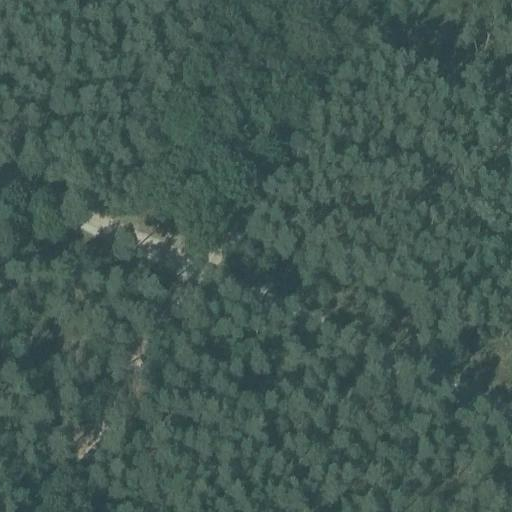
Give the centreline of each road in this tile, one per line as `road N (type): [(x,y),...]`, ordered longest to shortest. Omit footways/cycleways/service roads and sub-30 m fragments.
road 1 (track): [(511,413),(196,266)]
road 2 (track): [(381,0),(196,266)]
road 3 (track): [(48,511),(190,276)]
road 4 (track): [(196,266),(0,175)]
